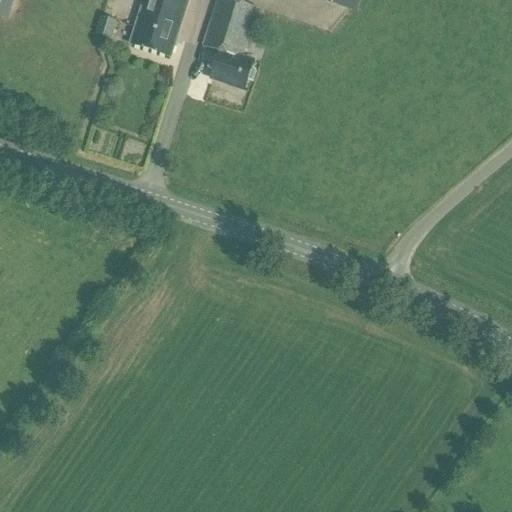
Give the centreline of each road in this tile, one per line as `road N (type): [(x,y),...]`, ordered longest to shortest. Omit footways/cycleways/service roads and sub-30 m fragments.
road 1 (unclassified): [(380,281),(0,151)]
road 2 (unclassified): [(380,281),(427,224),(511,150)]
road 3 (unclassified): [(511,351),(380,281)]
